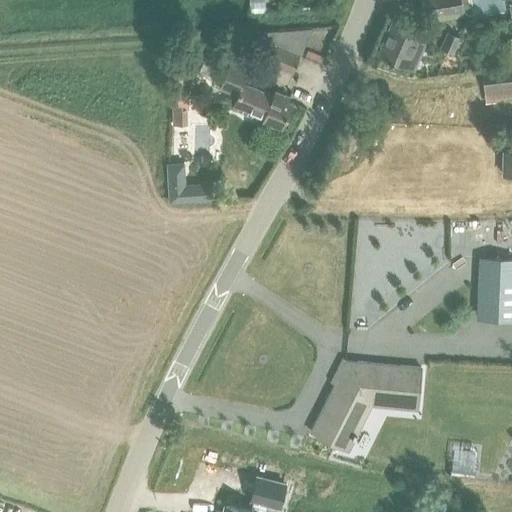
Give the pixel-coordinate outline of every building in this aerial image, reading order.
[(265,0),(249,0),(250,8),(265,8),(265,0)] [(438,14),(463,10),(461,0),(420,0),(424,16),(426,16),(419,31),(393,20),(378,54),(413,70),(438,14)] [(453,52),(460,37),(448,32),(442,47),(453,52)] [(276,46),(269,63),(293,73),(301,56),(276,46)] [(232,61),(221,86),(237,93),(233,102),(238,105),(236,110),(262,122),(279,129),(290,105),(279,100),(282,95),(271,91),(269,94),(240,81),(246,68),(232,61)] [(187,62),(169,63),(169,103),(172,103),(182,102),(188,102),(187,62)] [(511,102),(511,69),(482,74),(486,105),(511,102)] [(182,102),(172,103),(172,125),(186,124),(186,109),(182,109),(182,102)] [(185,162),(167,163),(169,202),(218,200),(217,183),(186,184),(185,162)] [(511,319),(511,258),(484,257),(480,317),(511,319)] [(416,403),(420,366),(357,362),(355,365),(341,358),(329,382),(333,383),(310,431),(347,449),(373,399),(416,403)] [(453,474),(478,474),(479,445),(454,444),(453,474)] [(262,511),(265,502),(280,506),(286,485),(257,477),(251,498),(253,499),(250,511),(226,505),(224,511),(262,511)] [(405,511),(407,507),(409,497),(370,487),(344,480),(339,499),(363,505),(380,510),(388,511),(389,511),(405,511)]
